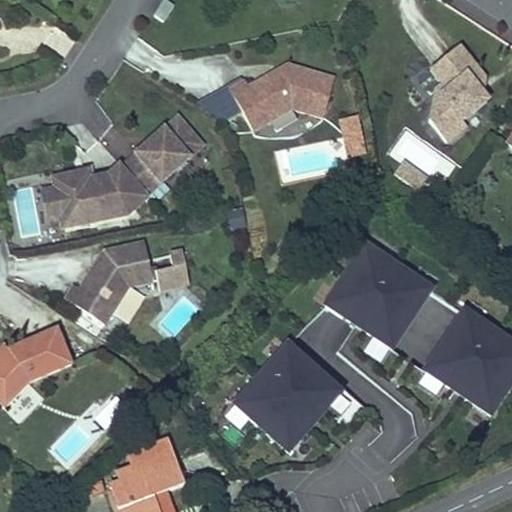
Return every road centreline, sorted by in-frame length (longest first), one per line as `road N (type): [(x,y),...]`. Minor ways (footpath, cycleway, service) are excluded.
road 1 (unknown): [(347,511),(393,425),(329,359),(353,314)]
road 2 (residential): [(0,113),(64,96),(128,0)]
road 3 (unknown): [(110,28),(218,96)]
